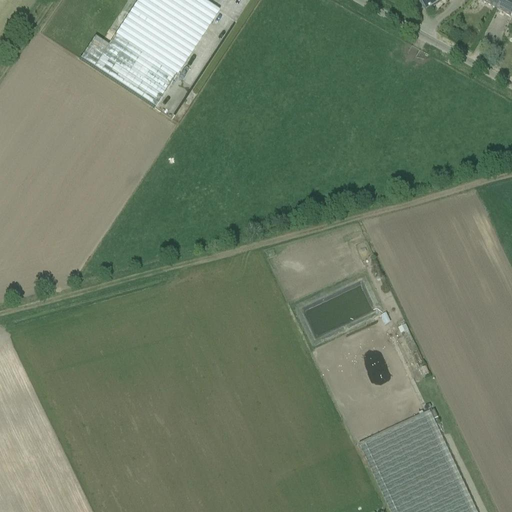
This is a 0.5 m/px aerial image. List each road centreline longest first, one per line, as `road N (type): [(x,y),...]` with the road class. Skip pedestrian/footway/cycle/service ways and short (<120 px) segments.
road 1 (track): [(0,313),(511,172)]
road 2 (unclassified): [(511,86),(359,0)]
